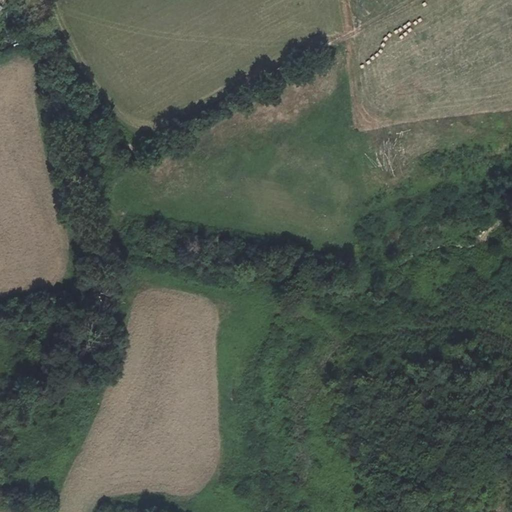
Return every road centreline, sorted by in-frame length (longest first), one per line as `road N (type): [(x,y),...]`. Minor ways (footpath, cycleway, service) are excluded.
road 1 (track): [(412,0),(134,149),(78,87),(43,0)]
road 2 (track): [(121,265),(123,197),(143,174),(134,149)]
